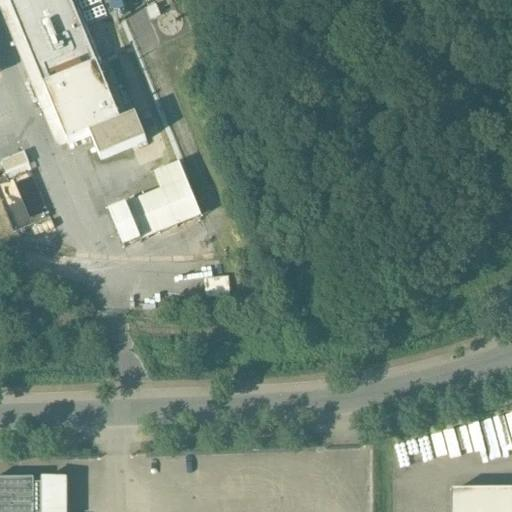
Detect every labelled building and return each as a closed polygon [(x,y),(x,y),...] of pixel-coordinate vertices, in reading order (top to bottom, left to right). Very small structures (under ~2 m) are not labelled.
[(7,0),(68,146),(90,137),(101,162),(147,143),(136,117),(121,123),(71,2),(70,0),(7,0)] [(162,195),(111,216),(126,250),(202,219),(181,168),(155,179),(162,195)] [(29,174),(0,186),(0,196),(15,231),(48,217),(29,174)] [(228,278),(203,279),(204,299),(229,298),(228,278)] [(35,482),(0,482),(0,511),(66,511),(66,482),(42,482),(42,488),(35,488),(35,482)] [(511,511),(511,494),(451,495),(451,511),(511,511)]
